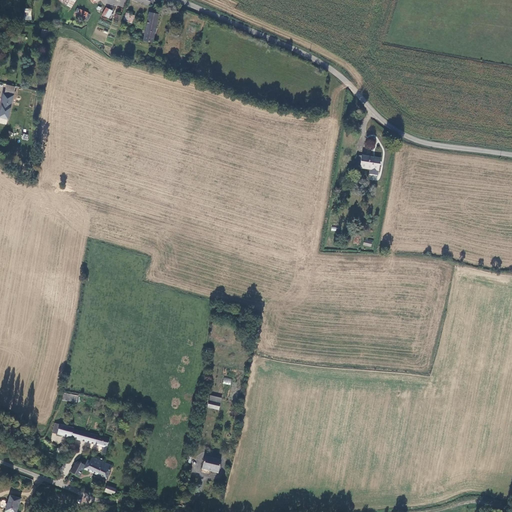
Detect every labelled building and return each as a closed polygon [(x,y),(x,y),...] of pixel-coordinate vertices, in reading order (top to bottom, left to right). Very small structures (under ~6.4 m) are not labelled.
[(32,18),(33,7),(27,6),(25,17),(32,18)] [(106,8),(102,16),(103,17),(104,16),(105,17),(109,19),(112,11),(106,8)] [(86,13),(79,9),(74,17),(81,21),(86,13)] [(132,24),(135,15),(126,12),(123,21),(132,24)] [(151,42),(158,14),(149,12),(143,40),(151,42)] [(48,36),(50,36),(50,32),(41,31),(40,40),(47,40),(48,36)] [(13,94),(5,92),(4,95),(2,95),(1,102),(2,102),(0,111),(0,119),(7,121),(13,94)] [(379,156),(361,153),(359,165),(369,167),(368,172),(376,174),(379,156)] [(78,396),(64,394),(62,401),(77,404),(78,396)] [(210,395),(209,401),(220,404),(221,398),(210,395)] [(109,438),(102,436),(71,429),(72,428),(59,425),(56,435),(103,446),(101,452),(106,453),(109,438)] [(221,460),(205,456),(202,468),(218,472),(221,460)] [(107,479),(113,466),(106,463),(91,457),(89,462),(86,461),(83,469),(107,479)] [(69,473),(70,473),(77,476),(83,465),(77,461),(74,463),(69,473)] [(8,511),(16,511),(20,499),(10,496),(5,511),(8,511)]
